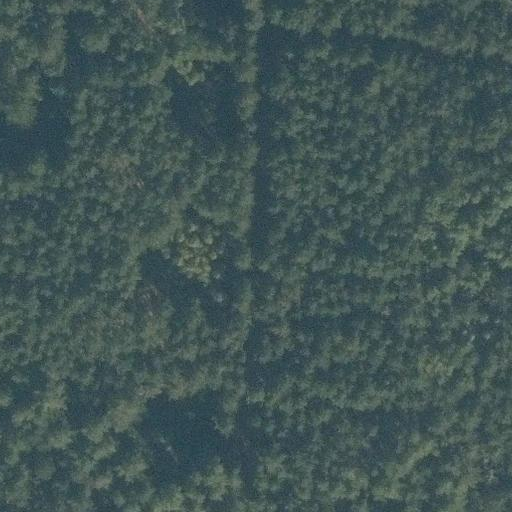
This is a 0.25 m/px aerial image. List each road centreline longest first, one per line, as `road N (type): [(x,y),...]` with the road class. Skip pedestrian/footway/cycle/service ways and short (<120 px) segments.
road 1 (track): [(252,511),(274,0)]
road 2 (track): [(511,52),(273,13)]
